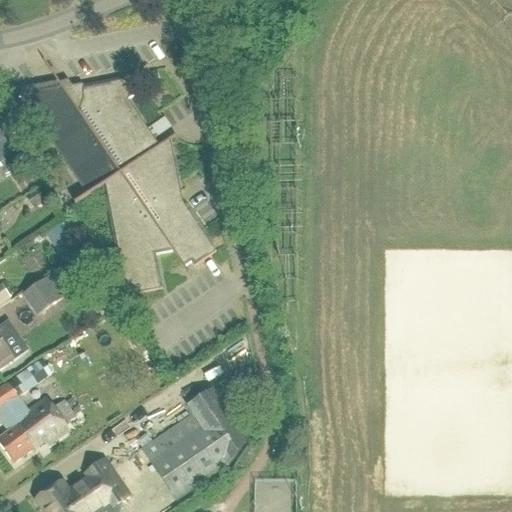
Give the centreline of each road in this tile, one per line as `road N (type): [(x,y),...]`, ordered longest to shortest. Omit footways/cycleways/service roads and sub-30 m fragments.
road 1 (residential): [(244,278),(186,0)]
road 2 (residential): [(0,41),(52,30),(123,0)]
